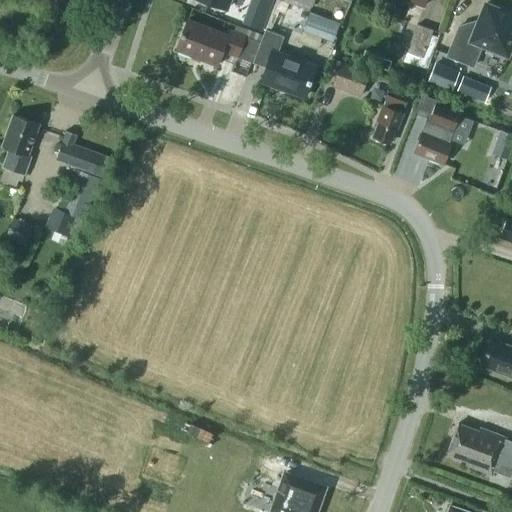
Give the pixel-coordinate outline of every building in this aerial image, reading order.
[(228,0),(203,0),(225,8),(228,0)] [(250,0),(242,22),(262,29),(273,0),(250,0)] [(474,32),(459,26),(447,56),(473,67),(481,46),(507,56),(511,43),(511,11),(510,14),(485,4),(474,32)] [(309,12),(303,30),(333,41),(339,23),(309,12)] [(233,32),(228,30),(227,35),(187,20),(175,50),(216,65),(222,51),(237,56),(247,29),(236,25),(233,32)] [(422,58),(433,29),(417,23),(406,52),(422,58)] [(265,30),(263,36),(252,64),(266,69),(261,81),(303,97),(315,68),(277,53),(283,37),(265,30)] [(378,53),(364,48),(362,57),(375,61),(378,53)] [(435,61),(428,80),(452,90),(459,71),(435,61)] [(332,86),(361,96),(368,73),(339,63),(332,86)] [(461,75),(455,90),(470,97),(477,81),(461,75)] [(376,121),(378,122),(372,137),(389,143),(395,128),(396,128),(409,97),(389,89),(376,121)] [(451,140),(448,139),(458,114),(434,105),(436,100),(422,94),(414,113),(427,118),(423,129),(422,129),(421,132),(418,139),(418,140),(413,152),(442,163),(451,140)] [(39,123),(13,114),(1,146),(9,149),(2,166),(4,167),(24,174),(31,156),(28,155),(39,123)] [(101,175),(108,156),(73,143),(76,134),(66,130),(56,158),(101,175)] [(511,133),(500,130),(492,152),(508,157),(511,145),(511,133)] [(4,167),(0,178),(16,185),(18,179),(22,180),(24,174),(4,167)] [(82,219),(56,208),(48,226),(74,237),(82,219)] [(511,241),(511,243),(511,244),(511,243),(511,216),(508,215),(500,236),(511,241)] [(33,226),(13,217),(5,235),(26,243),(33,226)] [(481,361),(488,364),(487,367),(511,376),(511,346),(497,341),(496,343),(488,340),(481,361)] [(479,431),(458,423),(447,453),(467,461),(466,464),(491,474),(492,471),(509,477),(511,469),(511,441),(505,439),(505,437),(480,427),(479,431)] [(260,466),(279,473),(285,458),(266,450),(260,466)] [(314,511),(324,487),(285,472),(277,492),(292,498),(287,511),(314,511)]
